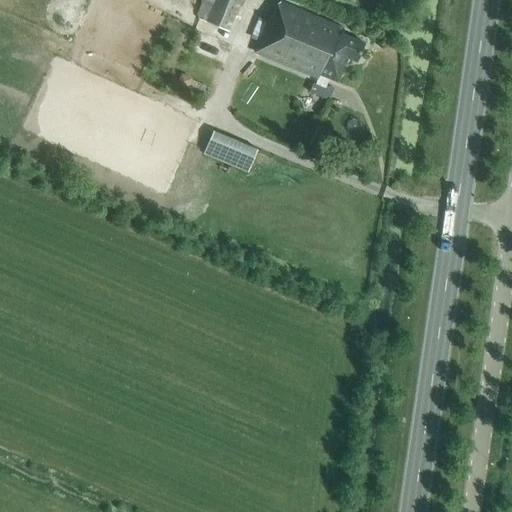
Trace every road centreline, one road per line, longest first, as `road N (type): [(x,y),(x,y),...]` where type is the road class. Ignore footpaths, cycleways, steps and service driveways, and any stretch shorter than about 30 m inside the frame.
road 1 (primary): [(412,511),(486,0)]
road 2 (unclassified): [(473,511),(511,243)]
